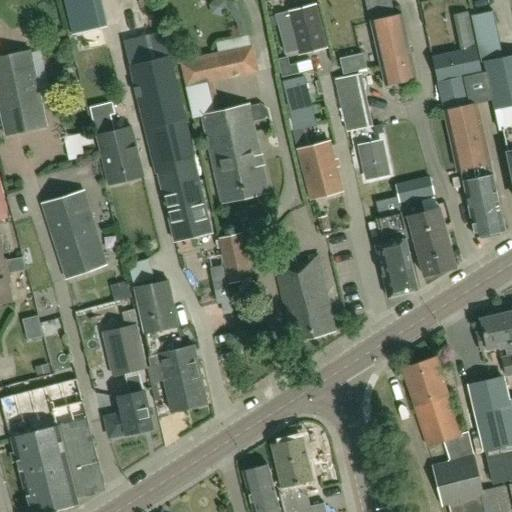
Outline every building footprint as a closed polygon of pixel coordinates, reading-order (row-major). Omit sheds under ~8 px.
[(74,0),(84,36),(113,28),(105,0),(74,0)] [(366,0),(372,23),(386,86),(418,79),(402,9),(394,11),(391,0),(366,0)] [(318,16),(315,7),(291,13),(294,23),(280,26),(287,55),(300,52),(300,55),(327,49),(318,16)] [(504,130),(511,167),(511,57),(503,60),(493,11),(474,15),(482,50),(487,71),(495,110),(495,111),(499,131),(504,130)] [(461,52),(452,54),(434,58),(445,108),(459,171),(462,170),(477,236),(491,233),(506,230),(491,163),(490,162),(477,104),(464,107),(458,78),(481,72),(476,51),(472,31),(457,34),(461,52)] [(167,33),(125,43),(157,175),(159,175),(175,242),(212,233),(193,156),(191,157),(186,136),(190,135),(172,58),(174,58),(167,33)] [(245,77),(245,75),(258,72),(252,46),(239,49),(238,48),(200,56),(200,58),(180,63),(192,118),(203,117),(222,204),(246,198),(270,193),(250,106),(227,112),(221,113),(214,83),(245,77)] [(0,106),(6,134),(47,126),(32,52),(0,59),(0,57),(0,106)] [(367,69),(364,55),(341,60),(345,74),(367,69)] [(305,57),(290,60),(293,78),(308,76),(305,57)] [(284,81),(291,109),(287,110),(291,131),(296,130),(317,125),(304,76),(284,81)] [(336,79),(335,79),(339,96),(346,132),(360,129),(349,76),(336,79)] [(90,107),(98,136),(110,185),(145,176),(132,127),(115,132),(111,115),(116,114),(113,102),(90,107)] [(406,123),(394,129),(400,142),(412,136),(406,123)] [(389,174),(382,143),(361,148),(368,179),(389,174)] [(343,190),(330,144),(300,153),(312,198),(343,190)] [(430,176),(396,184),(399,196),(400,203),(435,195),(430,176)] [(0,221),(9,220),(0,180),(0,221)] [(107,264),(89,204),(85,192),(44,202),(45,206),(67,278),(107,264)] [(399,196),(376,202),(380,218),(378,219),(379,221),(382,236),(385,245),(377,247),(390,297),(419,290),(406,240),(409,239),(402,213),(400,203),(399,196)] [(456,269),(441,209),(425,213),(441,273),(456,269)] [(441,273),(425,213),(410,217),(425,277),(441,273)] [(232,242),(234,276),(255,275),(252,241),(232,242)] [(0,245),(0,303),(11,302),(7,283),(10,282),(6,261),(3,261),(0,245)] [(336,332),(318,257),(312,257),(276,265),(294,342),(336,332)] [(133,285),(154,280),(149,259),(128,265),(133,285)] [(223,266),(210,268),(217,304),(221,303),(224,315),(233,313),(223,266)] [(136,287),(135,290),(142,330),(144,330),(147,341),(151,357),(148,357),(150,366),(147,367),(147,368),(150,383),(157,382),(165,380),(166,383),(173,413),(209,405),(197,351),(196,347),(183,350),(177,324),(168,279),(155,282),(136,287)] [(147,367),(137,325),(138,325),(135,310),(122,313),(126,326),(102,332),(112,376),(147,368),(147,367)] [(511,373),(511,347),(504,313),(479,319),(482,331),(476,333),(480,348),(486,347),(486,348),(499,346),(500,350),(504,348),(506,357),(501,358),(505,375),(511,373)] [(37,316),(25,319),(30,341),(43,338),(37,316)] [(447,505),(449,511),(509,511),(503,486),(482,491),(467,431),(460,433),(435,357),(401,368),(426,445),(442,440),(448,458),(445,462),(431,465),(441,506),(447,505)] [(119,398),(122,412),(103,416),(108,439),(127,435),(154,429),(146,392),(144,392),(140,375),(126,378),(129,395),(119,398)] [(502,376),(469,384),(492,482),(511,477),(511,399),(508,401),(502,376)] [(18,462),(30,511),(46,511),(78,504),(77,498),(90,494),(89,488),(104,485),(78,380),(2,399),(16,452),(12,453),(14,463),(18,462)] [(302,437),(273,443),(283,484),(277,486),(282,503),(283,503),(284,508),(285,511),(326,511),(324,502),(311,505),(295,509),(289,484),(305,480),(312,479),(302,437)] [(253,511),(267,511),(284,508),(283,503),(282,503),(278,504),(268,464),(243,470),(253,511)]
